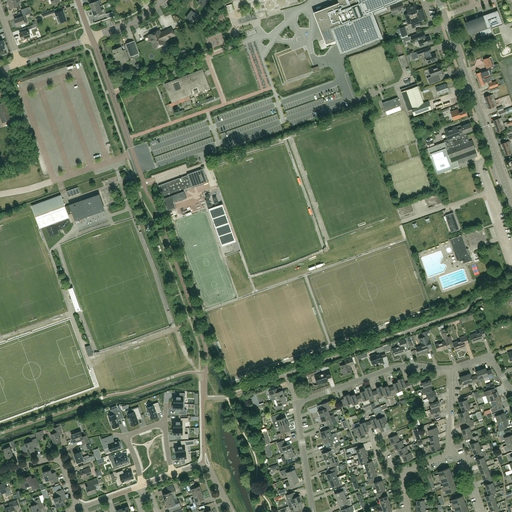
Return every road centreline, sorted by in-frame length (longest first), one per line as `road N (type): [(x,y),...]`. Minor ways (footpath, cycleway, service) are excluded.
road 1 (secondary): [(511,203),(444,15)]
road 2 (residential): [(296,403),(403,365),(450,369)]
road 3 (residential): [(140,173),(91,37)]
